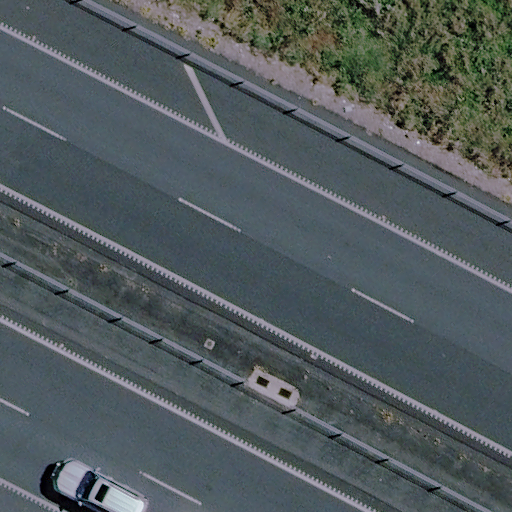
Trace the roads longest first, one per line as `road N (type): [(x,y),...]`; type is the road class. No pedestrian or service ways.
road 1 (motorway): [(0,105),(511,368)]
road 2 (motorway): [(180,511),(0,420)]
